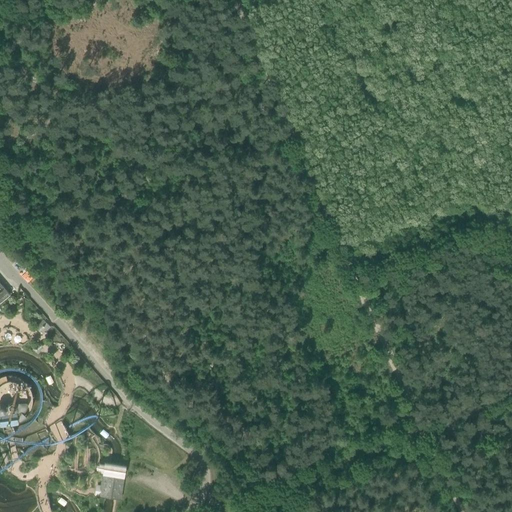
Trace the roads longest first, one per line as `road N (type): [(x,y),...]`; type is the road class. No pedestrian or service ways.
road 1 (track): [(462,511),(237,0)]
road 2 (track): [(191,511),(206,470),(200,453),(119,390),(0,257)]
road 3 (track): [(511,392),(224,511)]
